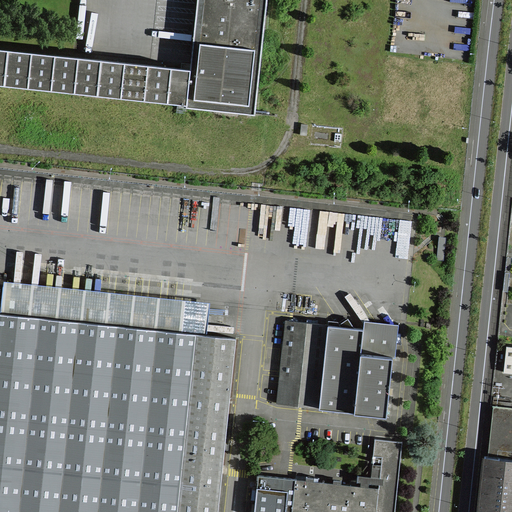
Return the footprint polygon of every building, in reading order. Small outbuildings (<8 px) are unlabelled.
[(253,114),(266,0),(196,0),(189,69),(0,48),(0,84),(171,103),(185,105),(184,107),(253,114)] [(0,293),(0,311),(197,333),(200,306),(1,284),(0,293)] [(216,511),(235,337),(197,333),(0,311),(0,509),(27,511),(216,511)] [(328,323),(286,318),(276,402),(318,407),(328,323)] [(363,327),(353,411),(387,416),(392,357),(395,358),(398,324),(364,320),(363,327)] [(363,327),(328,323),(318,407),(353,411),(363,327)] [(511,346),(505,346),(502,371),(511,371),(511,346)] [(493,395),(492,404),(509,406),(510,397),(493,395)] [(487,455),(484,455),(477,511),(511,511),(511,458),(511,457),(511,453),(510,453),(511,435),(511,406),(509,406),(492,404),(487,455)] [(394,511),(401,441),(374,438),(372,455),(381,455),(378,486),(375,511),(394,511)] [(291,511),(295,478),(258,475),(254,511),(291,511)] [(375,511),(378,486),(295,478),(291,511),(375,511)]
